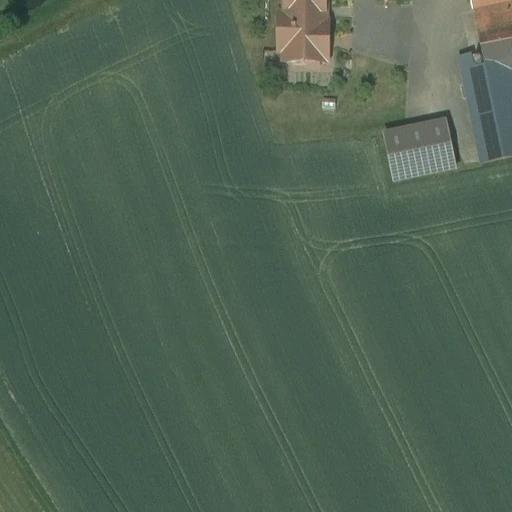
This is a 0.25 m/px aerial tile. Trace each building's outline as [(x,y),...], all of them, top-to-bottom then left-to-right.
[(325,0),(285,0),(285,18),(279,18),(278,54),(284,54),(284,65),(325,66),(325,64),(328,64),(328,25),(325,25),(325,0)] [(510,0),(469,0),(472,9),(511,1),(510,0)] [(511,4),(473,13),(485,69),(478,70),(474,67),(471,57),(459,60),(481,165),(511,158),(511,4)] [(474,62),(473,64),(474,65),(475,67),(476,68),(478,68),(480,68),(481,67),(482,65),(483,64),(482,62),(481,60),(480,59),(478,59),(476,60),(475,61),(474,62)] [(445,124),(384,137),(395,183),(456,171),(445,124)]
